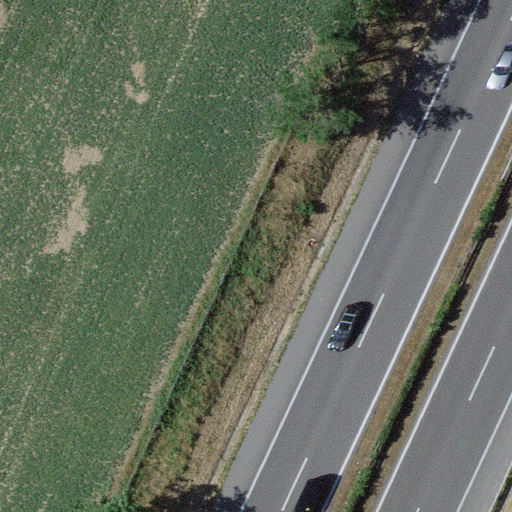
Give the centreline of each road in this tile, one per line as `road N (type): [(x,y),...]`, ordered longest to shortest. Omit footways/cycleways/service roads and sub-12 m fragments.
road 1 (motorway): [(511,21),(282,511)]
road 2 (motorway): [(418,511),(511,312)]
